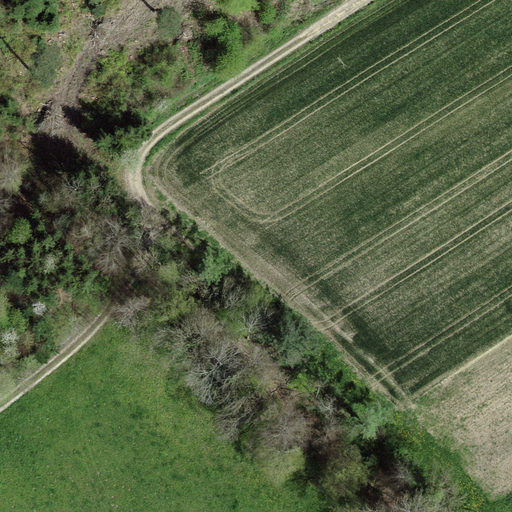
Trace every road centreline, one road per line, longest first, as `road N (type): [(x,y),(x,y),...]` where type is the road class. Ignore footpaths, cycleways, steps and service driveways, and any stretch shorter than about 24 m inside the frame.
road 1 (track): [(167,231),(308,351),(466,511)]
road 2 (track): [(167,231),(148,214),(138,182),(153,137),(372,0)]
road 3 (track): [(0,408),(94,335),(167,231)]
